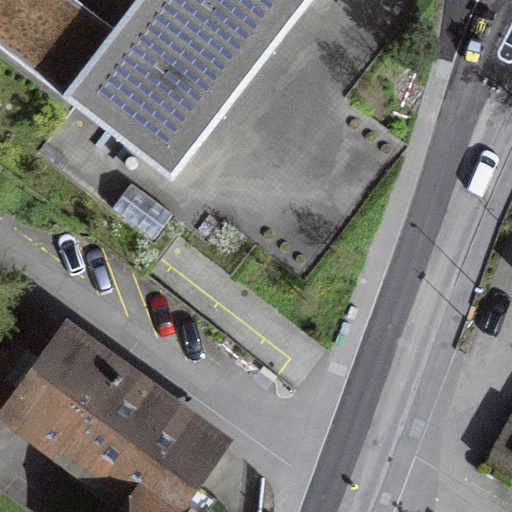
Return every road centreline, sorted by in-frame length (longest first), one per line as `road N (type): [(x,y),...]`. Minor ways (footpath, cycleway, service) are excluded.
road 1 (residential): [(342,486),(0,247)]
road 2 (primary): [(511,70),(356,450)]
road 3 (residential): [(461,511),(356,450)]
